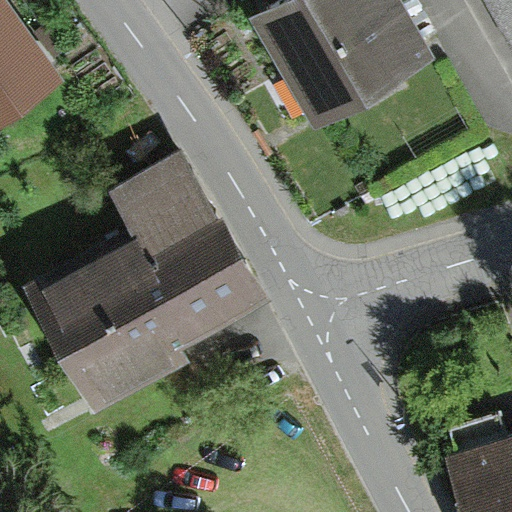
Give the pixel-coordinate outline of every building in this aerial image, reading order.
[(0,0),(0,113),(56,76),(5,0),(0,0)] [(273,0),(246,15),(308,126),(434,57),(402,0),(273,0)] [(511,0),(485,0),(511,46),(511,0)] [(20,288),(92,415),(189,361),(182,349),(266,302),(181,151),(107,193),(127,228),(20,288)] [(511,511),(511,440),(510,441),(500,411),(441,430),(449,454),(441,456),(459,511),(511,511)]
